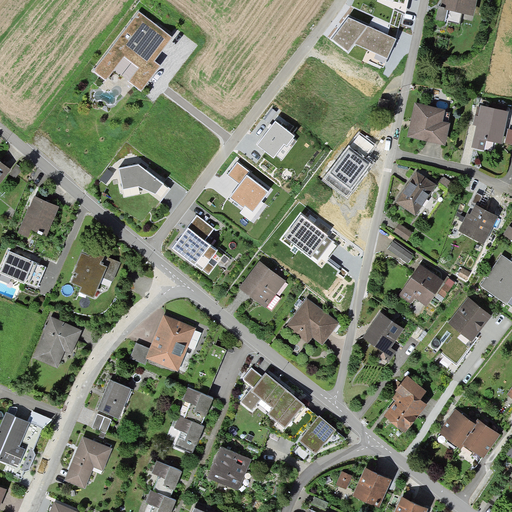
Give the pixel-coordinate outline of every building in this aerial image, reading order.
[(404,0),(384,0),(383,7),(402,12),(404,0)] [(452,7),(472,11),(473,0),(443,0),(443,5),(452,7)] [(450,20),(452,7),(443,5),(438,4),(435,17),(450,20)] [(170,40),(139,16),(96,73),(106,81),(124,57),(140,69),(130,83),(141,91),(159,68),(153,63),(170,40)] [(348,18),(331,39),(349,52),(354,43),(361,47),(386,58),(396,41),(348,18)] [(415,102),(408,133),(443,140),(447,121),(440,119),(442,108),(415,102)] [(481,104),(472,146),(482,148),(484,137),(499,140),(506,110),(481,104)] [(266,132),(258,144),(274,156),(283,144),(287,147),(296,135),(276,120),(266,132)] [(349,145),(323,179),(347,198),(361,180),(372,165),(364,158),(373,147),(359,136),(351,147),(349,145)] [(238,182),(229,194),(243,205),(247,201),(254,207),(267,191),(247,175),(250,171),(238,161),(228,174),(238,182)] [(0,183),(10,171),(0,162),(0,183)] [(156,195),(164,185),(142,170),(138,166),(119,170),(124,191),(139,188),(156,195)] [(416,171),(395,201),(413,214),(434,184),(416,171)] [(442,177),(439,182),(445,187),(449,182),(442,177)] [(33,196),(18,231),(34,238),(37,231),(47,235),(59,207),(33,196)] [(467,213),(459,229),(484,241),(497,215),(475,204),(470,214),(467,213)] [(302,212),(285,235),(318,260),(321,257),(326,261),(339,244),(333,240),(335,237),(312,219),(302,212)] [(213,227),(197,215),(172,247),(208,274),(223,254),(204,240),(213,227)] [(398,224),(394,230),(406,239),(410,232),(398,224)] [(393,241),(388,248),(406,260),(411,253),(393,241)] [(82,290),(94,295),(101,279),(112,283),(120,263),(87,249),(73,283),(84,287),(82,290)] [(9,252),(0,274),(36,288),(45,266),(9,252)] [(511,260),(504,255),(483,284),(508,303),(511,297),(511,260)] [(260,263),(241,289),(267,308),(286,282),(260,263)] [(441,279),(419,265),(399,296),(409,303),(415,295),(426,302),(441,279)] [(468,272),(461,268),(457,274),(464,279),(468,272)] [(449,322),(447,324),(473,342),(476,337),(491,317),(466,298),(449,322)] [(339,322),(307,299),(286,327),(308,343),(311,338),(322,346),(339,322)] [(379,312),(363,335),(385,350),(389,359),(394,350),(388,346),(401,327),(379,312)] [(49,315),(33,356),(56,365),(63,348),(67,350),(77,326),(49,315)] [(150,348),(147,356),(178,368),(193,327),(163,315),(150,348)] [(478,339),(476,337),(473,342),(447,324),(449,322),(447,321),(430,344),(457,365),(474,343),(478,339)] [(147,356),(150,348),(136,343),(131,357),(145,362),(147,356)] [(285,423),(304,400),(293,391),(287,386),(265,368),(262,372),(253,365),(243,377),(252,385),(251,386),(272,403),(267,408),(285,423)] [(397,399),(386,414),(405,428),(426,401),(420,396),(425,389),(406,374),(391,394),(397,399)] [(109,379),(98,408),(119,416),(130,387),(109,379)] [(211,396),(185,387),(181,397),(190,400),(184,416),(201,423),(211,396)] [(35,410),(30,421),(47,429),(52,417),(35,410)] [(454,410),(439,432),(459,445),(463,440),(474,424),(454,410)] [(319,448),(346,436),(336,428),(337,426),(319,411),(298,438),(299,439),(296,443),(312,455),(315,451),(316,451),(319,448)] [(0,457),(16,464),(22,448),(17,446),(27,420),(5,412),(0,424),(0,457)] [(108,433),(114,418),(99,413),(94,427),(108,433)] [(203,426),(178,417),(174,427),(183,430),(177,447),(194,453),(203,426)] [(474,424),(463,440),(483,454),(497,434),(477,420),(474,424)] [(82,437),(65,479),(84,486),(91,467),(100,470),(109,448),(82,437)] [(220,445),(207,476),(236,488),(250,458),(220,445)] [(179,470),(153,460),(150,470),(158,473),(152,490),(169,496),(179,470)] [(365,465),(354,494),(381,504),(392,475),(365,465)] [(341,472),(336,484),(345,487),(350,475),(341,472)] [(169,511),(174,499),(148,490),(144,500),(153,503),(149,511),(169,511)] [(401,495),(394,511),(422,511),(425,505),(401,495)] [(325,508),(327,502),(315,497),(312,502),(325,508)] [(53,502),(48,511),(75,511),(76,511),(53,502)] [(215,511),(195,503),(190,511),(215,511)]
